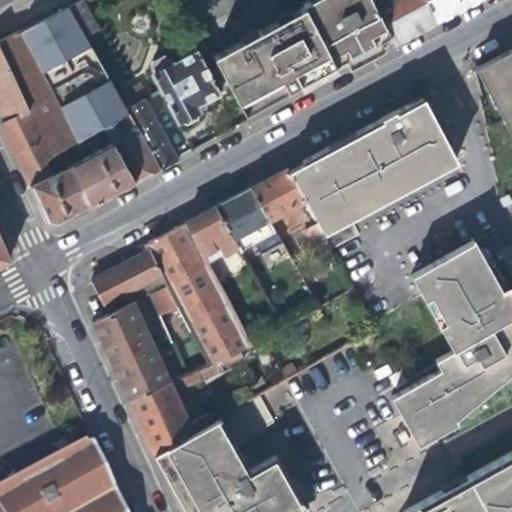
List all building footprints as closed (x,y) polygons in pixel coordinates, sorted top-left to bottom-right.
[(77,0),(74,0),(66,4),(82,34),(94,28),(77,0)] [(301,0),(298,2),(299,4),(311,25),(326,55),(348,43),(355,55),(365,50),(388,39),(367,0),(301,0)] [(367,0),(388,39),(390,43),(412,31),(433,19),(422,0),(367,0)] [(422,0),(433,19),(456,7),(469,0),(422,0)] [(82,34),(66,4),(15,30),(73,140),(100,125),(131,181),(145,174),(156,168),(134,127),(118,99),(82,34)] [(289,85),(330,62),(326,55),(311,25),(299,4),(209,53),(240,111),(289,85)] [(73,140),(15,30),(0,38),(0,124),(13,153),(27,183),(46,174),(37,158),(60,147),(68,142),(73,140)] [(332,66),(355,55),(348,43),(326,55),(330,62),(332,66)] [(166,54),(159,52),(149,56),(147,62),(151,68),(149,70),(175,120),(182,122),(190,117),(194,109),(202,106),(208,103),(205,95),(215,90),(192,47),(183,52),(180,47),(166,54)] [(511,47),(511,48),(481,64),(511,122),(511,47)] [(511,122),(481,64),(477,66),(511,134),(511,122)] [(137,89),(118,99),(134,127),(156,168),(175,158),(137,89)] [(406,100),(393,106),(396,111),(405,106),(407,110),(415,106),(418,105),(413,96),(410,98),(406,100)] [(344,133),(311,151),(315,157),(287,172),(302,198),(315,222),(324,239),(330,248),(360,231),(352,216),(445,163),(448,161),(418,105),(415,106),(407,110),(405,106),(396,111),(393,106),(344,133)] [(67,161),(60,147),(37,158),(46,174),(27,183),(44,220),(52,224),(76,211),(111,192),(131,181),(100,125),(73,140),(68,142),(72,149),(86,142),(90,150),(67,161)] [(295,159),(284,165),(287,172),(315,157),(311,151),(295,159)] [(265,217),(302,198),(287,172),(284,165),(267,174),(247,185),(265,217)] [(230,235),(265,217),(247,185),(232,192),(212,203),(230,235)] [(235,245),(230,235),(212,203),(198,211),(182,220),(203,262),(235,245)] [(245,345),(203,262),(182,220),(165,229),(142,241),(145,248),(158,275),(161,281),(206,362),(245,345)] [(310,246),(324,239),(315,222),(301,230),(310,246)] [(465,234),(402,270),(419,299),(444,344),(427,353),(433,364),(436,369),(424,375),(421,371),(403,382),(382,393),(411,445),(450,422),(449,420),(511,364),(511,330),(504,335),(495,319),(511,310),(511,309),(511,301),(501,281),(494,285),(483,265),(465,234)] [(133,246),(137,253),(145,248),(142,241),(133,246)] [(100,305),(158,275),(145,248),(137,253),(122,260),(88,278),(100,305)] [(106,358),(125,398),(165,380),(128,299),(103,311),(88,319),(106,358)] [(504,335),(511,330),(511,311),(511,310),(495,319),(504,335)] [(436,369),(433,364),(421,371),(424,375),(436,369)] [(167,379),(165,380),(125,398),(137,426),(149,451),(158,446),(189,428),(205,419),(200,411),(185,418),(167,379)] [(259,389),(205,419),(189,428),(158,446),(172,471),(163,476),(183,511),(270,511),(301,495),(272,442),(245,457),(232,433),(271,411),(259,389)] [(0,511),(121,511),(83,427),(43,448),(0,470),(0,511)] [(511,511),(511,444),(397,506),(400,511),(511,511)] [(156,464),(163,476),(172,471),(158,446),(149,451),(156,464)]
